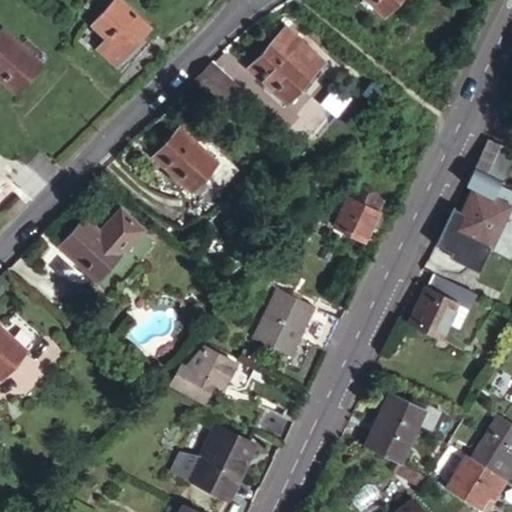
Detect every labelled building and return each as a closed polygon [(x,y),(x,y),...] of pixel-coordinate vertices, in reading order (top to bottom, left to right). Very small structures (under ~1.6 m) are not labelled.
[(113,66),(149,28),(120,0),(112,0),(88,25),(110,45),(101,55),(113,66)] [(363,0),(381,17),(396,0),(363,0)] [(282,29),(245,69),(284,103),(321,63),(282,29)] [(0,83),(13,95),(39,67),(18,49),(1,33),(0,33),(0,83)] [(18,49),(39,67),(45,60),(24,42),(18,49)] [(211,62),(193,79),(220,104),(237,87),(211,62)] [(511,85),(508,93),(503,104),(511,107),(511,85)] [(420,157),(427,141),(408,125),(401,120),(381,147),(407,164),(411,157),(418,162),(420,157)] [(214,165),(195,146),(176,128),(150,156),(188,192),(200,180),(214,165)] [(201,140),(195,146),(214,165),(200,180),(215,194),(235,172),(201,140)] [(483,145),(473,166),(486,174),(499,147),(486,141),(483,145)] [(486,174),(499,182),(511,154),(511,152),(499,147),(486,174)] [(38,152),(24,166),(46,185),(58,173),(38,152)] [(46,185),(24,166),(9,181),(30,202),(46,185)] [(473,166),(463,185),(471,189),(508,207),(510,208),(511,204),(511,189),(499,182),(486,174),(473,166)] [(303,180),(311,188),(316,182),(309,175),(303,180)] [(304,195),(311,188),(303,180),(297,187),(304,195)] [(353,186),(347,198),(351,200),(357,188),(353,186)] [(382,199),(357,188),(351,200),(347,198),(334,226),(363,239),(370,224),(378,224),(381,217),(376,212),(382,199)] [(489,247),(508,207),(471,189),(452,230),(489,247)] [(85,217),(58,246),(96,280),(143,227),(121,207),(100,230),(85,217)] [(475,293),(433,273),(423,292),(465,313),(475,293)] [(278,289),(255,338),(294,356),(317,308),(278,289)] [(423,292),(407,323),(439,339),(448,322),(458,327),(465,313),(423,292)] [(322,310),(307,342),(329,352),(343,320),(322,310)] [(13,325),(6,332),(26,350),(32,344),(13,325)] [(26,350),(6,332),(0,326),(0,379),(1,380),(27,351),(26,350)] [(232,356),(202,343),(181,366),(171,386),(203,401),(212,381),(219,384),(232,356)] [(135,373),(129,379),(137,387),(143,380),(135,373)] [(137,387),(129,379),(123,387),(131,394),(137,387)] [(390,393),(364,445),(397,462),(424,409),(390,393)] [(255,428),(282,441),(294,418),(267,405),(255,428)] [(469,460),(505,480),(511,468),(511,427),(495,418),(469,460)] [(214,426),(188,480),(227,499),(239,474),(236,472),(251,444),(214,426)] [(469,460),(465,457),(446,489),(480,509),(487,497),(492,500),(505,480),(469,460)] [(422,511),(411,497),(391,511),(422,511)] [(197,511),(177,502),(172,511),(197,511)]
